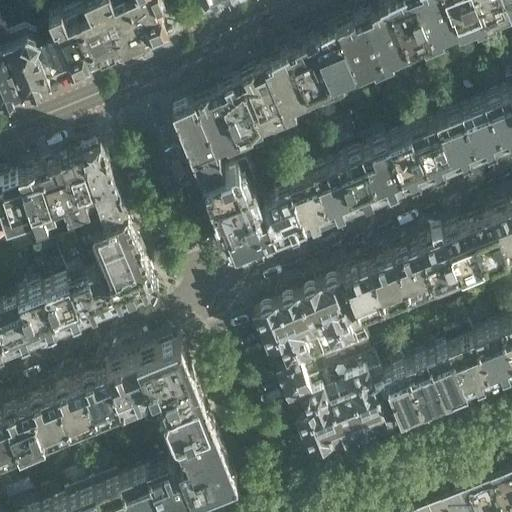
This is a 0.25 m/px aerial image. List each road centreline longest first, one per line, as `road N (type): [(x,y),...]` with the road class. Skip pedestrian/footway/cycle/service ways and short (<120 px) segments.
road 1 (residential): [(207,292),(511,166)]
road 2 (residential): [(284,491),(511,400)]
road 3 (residential): [(0,377),(207,292)]
road 4 (residential): [(207,292),(120,87)]
road 5 (residential): [(284,491),(207,292)]
road 6 (tertiary): [(292,0),(120,87)]
road 7 (tertiary): [(120,87),(0,133)]
